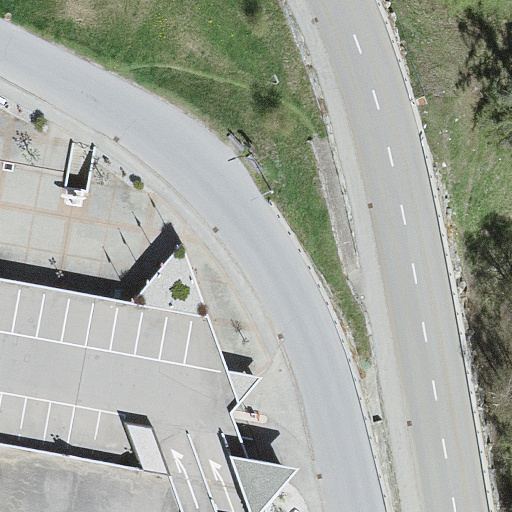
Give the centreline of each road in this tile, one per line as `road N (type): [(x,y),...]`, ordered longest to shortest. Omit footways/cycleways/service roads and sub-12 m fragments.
road 1 (residential): [(337,511),(300,339),(204,176),(0,51)]
road 2 (tertiary): [(458,511),(379,83),(333,0)]
